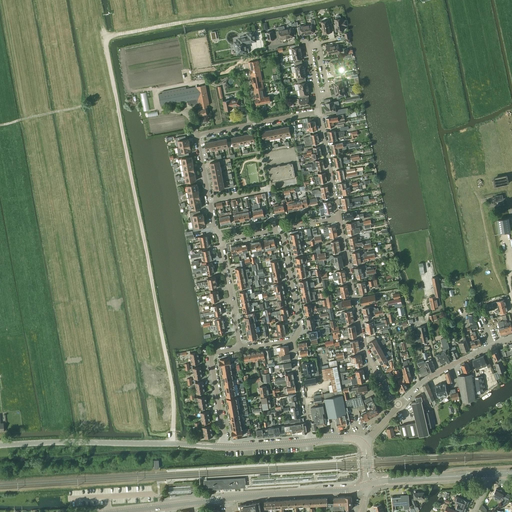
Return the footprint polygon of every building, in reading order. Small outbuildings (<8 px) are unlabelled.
[(340,16),(339,16),(336,16),(335,17),(336,19),(334,20),(335,25),(334,25),(335,32),(344,30),(343,26),(347,25),(346,20),(343,21),(342,18),(340,18),(340,16)] [(329,26),(328,21),(320,22),(321,28),(322,28),(323,34),(332,32),(330,26),(329,26)] [(305,25),(307,35),(313,33),(313,32),(316,31),(314,24),(311,24),(305,25)] [(301,36),(307,35),(305,25),(300,27),(297,27),(298,35),(301,34),(301,36)] [(286,39),(284,30),(284,29),(284,28),(283,27),(282,27),(281,27),(280,28),(279,29),(279,30),(279,31),(278,31),(279,31),(276,32),(277,39),(280,39),(280,40),(286,39)] [(284,30),(286,39),(292,38),(292,36),(295,36),(293,28),(290,29),(290,28),(284,30)] [(275,39),(273,31),(266,32),(266,33),(264,34),(265,41),(268,40),(268,41),(275,39)] [(255,41),(253,33),(247,34),(248,37),(245,38),(245,37),(244,36),(243,36),(242,37),(241,38),(239,39),(239,44),(235,44),(236,46),(235,47),(234,47),(234,48),(234,49),(235,50),(236,51),(237,51),(237,54),(247,53),(245,43),(255,41)] [(292,55),(301,53),(300,47),(299,47),(298,44),(291,46),(291,49),(292,55)] [(333,46),(332,45),(326,46),(328,55),(334,53),(334,54),(340,53),(339,50),(341,50),(341,46),(338,47),(338,45),(333,46)] [(294,61),(294,63),(302,62),(301,59),(303,59),(301,53),(292,55),(293,61),(294,61)] [(331,62),(329,63),(331,69),(340,67),(339,61),(338,61),(338,58),(330,59),(331,62)] [(265,98),(258,61),(248,63),(256,105),(270,102),(269,97),(265,98)] [(294,67),(296,72),(305,70),(304,65),(302,65),(302,62),(294,63),(295,66),(294,67)] [(340,67),(331,69),(332,74),(333,74),(334,77),(341,76),(341,74),(343,74),(342,72),(343,72),(344,71),(343,66),(340,67)] [(297,78),(298,81),(305,79),(305,77),(306,76),(305,70),(296,72),(297,78)] [(298,84),(299,90),(309,88),(307,82),(306,83),(305,79),(298,81),(298,84)] [(335,83),(334,84),(335,90),(344,88),(347,87),(346,81),(343,82),(342,82),(342,79),(335,80),(335,83)] [(164,93),(159,94),(161,106),(198,99),(200,106),(195,107),(196,112),(199,112),(199,116),(206,115),(206,113),(208,112),(207,105),(209,105),(206,85),(186,89),(186,87),(178,88),(163,91),(164,93)] [(301,96),(301,99),(309,97),(308,94),(310,94),(309,88),(299,90),(300,96),(301,96)] [(344,88),(335,90),(336,95),(337,95),(338,98),(345,97),(345,93),(344,88)] [(149,110),(146,93),(140,94),(143,111),(149,110)] [(310,106),(309,97),(301,99),(299,99),(301,108),(310,106)] [(239,99),(230,101),(230,100),(223,102),(225,111),(232,110),(231,107),(240,105),(239,99)] [(337,108),(335,102),(325,104),(326,106),(324,107),(326,113),(336,112),(335,109),(337,108)] [(185,136),(175,138),(176,142),(178,141),(179,147),(190,145),(189,141),(188,141),(188,139),(186,139),(185,136)] [(179,147),(177,147),(178,153),(179,157),(189,155),(188,151),(190,151),(190,149),(190,148),(190,145),(179,147)] [(181,159),(183,165),(193,163),(193,159),(192,159),(191,157),(181,159)] [(350,159),(347,160),(334,162),(335,167),(342,166),(342,164),(350,162),(350,161),(352,161),(361,160),(360,157),(359,158),(355,158),(350,159)] [(295,177),(292,163),(268,168),(271,182),(295,177)] [(337,175),(357,171),(358,171),(363,170),(363,167),(355,168),(347,170),(346,169),(336,171),(337,175)] [(358,175),(357,171),(337,175),(338,180),(345,178),(344,176),(347,176),(347,177),(358,175)] [(196,178),(196,174),(185,176),(186,183),(196,181),(195,178),(196,178)] [(510,184),(508,175),(492,178),(494,187),(510,184)] [(351,187),(339,189),(341,195),(348,193),(351,193),(350,190),(354,189),(360,188),(359,185),(358,186),(352,187),(351,187)] [(317,194),(329,191),(328,186),(321,187),(322,191),(320,191),(320,190),(319,191),(318,189),(311,190),(312,195),(317,194)] [(300,201),(297,201),(299,209),(304,208),(303,207),(308,206),(306,196),(301,197),(301,199),(300,200),(300,201)] [(361,205),(360,201),(342,204),(343,209),(351,208),(350,207),(352,206),(353,207),(361,205)] [(202,205),(201,202),(190,204),(191,210),(201,208),(201,205),(202,205)] [(321,209),(319,209),(321,216),(331,214),(331,212),(333,212),(332,206),(321,208),(321,209)] [(190,213),(191,222),(204,219),(204,216),(203,216),(202,213),(200,214),(200,211),(190,213)] [(353,212),(344,214),(345,220),(357,218),(359,217),(359,214),(357,214),(357,211),(353,212)] [(511,231),(508,217),(496,219),(499,233),(511,231)] [(204,219),(191,222),(193,231),(203,229),(203,226),(205,226),(204,223),(205,223),(204,219)] [(353,222),(346,224),(347,229),(364,226),(364,225),(364,222),(360,223),(359,221),(356,221),(356,222),(353,222)] [(364,226),(347,229),(348,234),(355,233),(355,232),(360,231),(360,229),(365,228),(364,226)] [(291,240),(300,238),(302,237),(301,231),(298,232),(297,231),(294,231),(295,234),(290,235),(291,240)] [(332,244),(325,245),(326,248),(340,246),(338,240),(331,242),(332,244)] [(351,249),(358,248),(358,246),(363,245),(363,241),(361,242),(350,244),(351,249)] [(199,253),(190,255),(191,258),(203,256),(211,254),(210,249),(202,251),(202,250),(198,250),(199,253)] [(375,258),(374,255),(353,259),(354,264),(361,263),(363,263),(365,263),(365,261),(365,260),(372,259),(375,258)] [(193,272),(196,271),(204,270),(213,268),(212,263),(202,265),(203,268),(201,268),(192,270),(193,272)] [(376,273),(376,270),(356,274),(357,279),(367,277),(367,275),(376,273)] [(196,283),(196,286),(204,284),(216,282),(215,277),(208,278),(208,281),(199,282),(196,283)] [(437,277),(432,278),(435,296),(439,296),(441,295),(437,277)] [(359,289),(370,286),(376,285),(375,280),(368,281),(368,284),(367,284),(367,285),(366,285),(365,282),(358,283),(359,289)] [(201,299),(219,296),(218,291),(210,292),(211,295),(206,296),(206,295),(200,297),(201,299)] [(373,296),(361,298),(362,304),(374,302),(377,302),(375,295),(373,296)] [(440,304),(439,296),(435,296),(429,298),(431,308),(438,307),(438,305),(440,304)] [(401,299),(393,300),(394,304),(395,308),(402,306),(402,303),(401,303),(401,299)] [(498,308),(506,305),(505,299),(496,302),(492,303),(494,307),(498,306),(498,308)] [(351,306),(350,300),(338,302),(340,309),(351,306)] [(209,312),(221,310),(220,305),(213,306),(213,308),(209,309),(203,310),(204,313),(209,312)] [(506,305),(498,308),(499,310),(496,311),(497,314),(499,313),(500,314),(508,312),(506,305)] [(325,307),(316,308),(304,310),(305,315),(313,314),(316,313),(316,311),(317,310),(318,311),(326,309),(325,307)] [(506,315),(502,316),(503,321),(507,334),(511,332),(511,328),(510,321),(507,322),(506,320),(507,320),(506,315)] [(210,323),(203,324),(203,327),(207,326),(224,323),(223,318),(215,320),(216,322),(210,324),(210,323)] [(503,321),(498,323),(499,328),(501,336),(503,335),(507,334),(503,321)] [(224,323),(207,326),(208,329),(211,328),(213,328),(213,330),(217,329),(218,334),(220,334),(225,333),(224,332),(224,328),(225,328),(224,323)] [(378,326),(367,328),(368,333),(375,332),(377,332),(377,330),(385,329),(388,328),(387,324),(387,325),(385,325),(378,326)] [(428,341),(425,326),(418,327),(420,337),(417,338),(418,342),(421,342),(428,341)] [(472,332),(473,334),(478,347),(480,347),(480,346),(481,345),(479,338),(477,339),(475,331),(472,332)] [(318,343),(317,338),(310,339),(311,341),(299,343),(300,349),(307,347),(307,345),(310,345),(311,344),(318,343)] [(449,348),(446,338),(441,339),(443,348),(442,348),(443,351),(435,355),(440,364),(441,364),(442,364),(443,363),(444,362),(446,361),(447,363),(452,361),(446,350),(449,348)] [(469,350),(465,338),(463,338),(464,341),(458,343),(461,352),(469,350)] [(376,339),(369,342),(372,348),(379,344),(376,339)] [(504,348),(500,349),(502,357),(511,354),(511,355),(511,343),(509,344),(511,350),(505,352),(504,348)] [(382,350),(379,344),(372,348),(376,354),(382,350)] [(279,356),(286,355),(286,352),(289,352),(288,346),(280,347),(281,351),(278,351),(279,355),(276,356),(279,356)] [(459,358),(455,346),(450,348),(454,360),(459,358)] [(500,357),(497,349),(491,352),(494,360),(496,359),(497,362),(495,363),(498,371),(493,373),(496,379),(496,380),(501,378),(499,373),(505,371),(502,361),(502,360),(501,357),(500,357)] [(382,350),(376,354),(379,359),(390,353),(389,351),(386,352),(384,353),(382,350)] [(392,352),(390,353),(379,359),(382,365),(388,361),(390,360),(388,357),(389,357),(389,356),(392,354),(392,352)] [(491,367),(487,354),(482,356),(472,360),(475,368),(478,367),(479,369),(482,368),(481,366),(486,364),(488,368),(491,367)] [(422,376),(429,373),(426,366),(427,366),(425,361),(424,359),(417,361),(419,366),(422,365),(423,367),(419,369),(422,376)] [(431,359),(425,361),(427,366),(426,366),(429,373),(435,370),(432,361),(431,361),(431,359)] [(315,371),(313,361),(302,363),(304,373),(306,373),(307,376),(314,375),(314,376),(320,375),(319,370),(315,371)] [(393,366),(393,361),(390,361),(391,367),(386,370),(387,373),(394,369),(394,366),(393,366)] [(469,366),(467,363),(466,363),(465,363),(465,364),(464,363),(462,364),(462,365),(461,365),(464,372),(471,370),(469,366)] [(330,392),(323,394),(324,399),(343,395),(342,390),(338,366),(329,368),(322,369),(324,381),(331,379),(332,387),(329,387),(330,392)] [(411,376),(410,371),(406,372),(404,367),(403,367),(404,368),(402,369),(403,372),(404,374),(406,373),(407,377),(411,376)] [(348,371),(345,371),(340,372),(342,380),(345,380),(344,374),(349,373),(348,371)] [(412,380),(411,376),(407,377),(406,373),(404,374),(403,372),(402,372),(405,382),(412,380)] [(451,377),(450,372),(445,374),(447,381),(448,382),(448,383),(453,381),(453,380),(453,379),(452,377),(451,377)] [(279,378),(274,379),(275,379),(275,382),(294,378),(293,373),(285,374),(286,377),(279,378)] [(475,400),(472,374),(458,376),(459,387),(463,401),(465,401),(465,406),(469,405),(471,404),(470,400),(475,400)] [(481,377),(475,377),(477,393),(484,392),(481,377)] [(403,379),(403,378),(398,380),(398,381),(399,384),(400,386),(399,386),(399,388),(398,388),(401,393),(408,389),(405,382),(405,383),(404,380),(403,379)] [(435,402),(433,397),(432,395),(433,395),(432,394),(428,383),(423,386),(431,403),(432,406),(435,405),(435,402)] [(446,383),(437,385),(439,396),(441,396),(442,396),(442,397),(444,398),(446,397),(447,397),(447,395),(448,395),(448,396),(449,395),(446,383)] [(296,391),(295,385),(287,386),(287,388),(284,389),(285,393),(296,391)] [(356,388),(352,388),(352,391),(356,390),(356,391),(357,394),(368,392),(367,385),(358,387),(356,388)] [(450,391),(451,396),(451,398),(452,398),(452,399),(459,397),(458,393),(456,393),(455,389),(450,390),(450,391)] [(315,403),(325,402),(324,399),(323,394),(313,396),(314,398),(315,403)] [(326,405),(325,405),(326,411),(327,411),(328,418),(335,417),(336,417),(340,416),(345,415),(346,414),(344,408),(346,407),(345,400),(343,400),(342,395),(343,395),(324,399),(325,402),(326,405)] [(425,411),(422,395),(415,397),(416,401),(412,402),(416,422),(400,426),(402,436),(409,435),(409,436),(418,434),(419,436),(428,433),(424,411),(425,411)] [(352,399),(351,399),(353,405),(353,408),(354,408),(354,409),(357,408),(357,407),(359,406),(361,414),(360,415),(362,421),(367,420),(367,419),(366,418),(368,418),(368,419),(369,419),(369,418),(366,412),(365,407),(361,396),(351,399),(352,399)] [(369,419),(369,418),(373,416),(373,417),(378,414),(378,413),(379,413),(376,407),(377,407),(376,407),(373,400),(371,397),(364,400),(369,410),(366,412),(369,418),(369,419)] [(323,405),(311,408),(313,419),(314,419),(314,422),(316,421),(317,427),(326,425),(324,412),(325,412),(325,411),(326,411),(325,405),(323,406),(323,405)] [(431,411),(425,412),(427,421),(428,427),(435,426),(433,420),(431,411)] [(398,430),(397,426),(387,429),(388,433),(388,436),(389,436),(394,435),(394,432),(398,430)] [(204,482),(204,485),(205,487),(204,487),(204,488),(221,487),(223,487),(223,486),(245,485),(245,483),(244,480),(245,480),(245,479),(234,480),(230,480),(223,481),(223,480),(221,481),(204,482)] [(500,490),(496,488),(493,496),(494,496),(494,497),(494,498),(494,499),(495,500),(496,500),(497,500),(498,500),(499,499),(501,499),(504,492),(502,491),(502,490),(501,490),(500,490)] [(401,497),(392,497),(392,505),(404,504),(404,508),(409,508),(408,495),(403,495),(403,498),(401,498),(401,497)] [(455,496),(452,501),(456,503),(467,507),(469,501),(457,497),(455,496)] [(352,507),(351,497),(334,498),(334,503),(329,503),(330,509),(343,510),(343,509),(352,508),(352,507)] [(260,511),(259,502),(252,503),(239,506),(239,509),(240,509),(240,511),(260,511)] [(464,511),(467,507),(456,503),(456,504),(454,508),(463,511),(464,511)]
